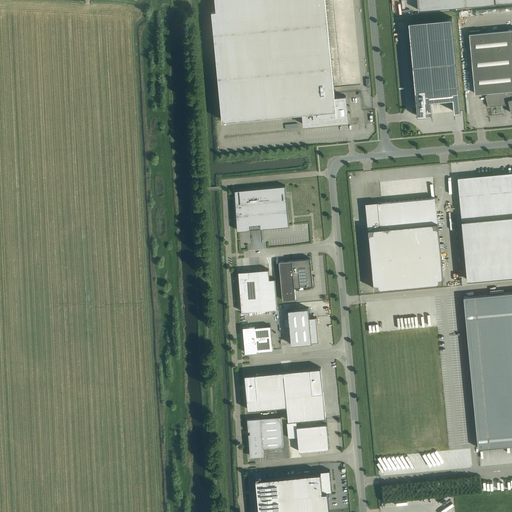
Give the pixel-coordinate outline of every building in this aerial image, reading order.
[(347,112),(346,106),(347,106),(346,95),(335,96),(325,0),(215,0),(217,10),(212,10),(223,120),(303,113),(304,124),(348,120),(347,112)] [(511,0),(417,0),(419,10),(419,9),(511,0)] [(452,17),(409,21),(417,106),(418,114),(418,115),(432,114),(431,100),(453,98),(454,111),(461,111),(452,17)] [(511,28),(469,33),(475,93),(487,92),(487,95),(486,95),(485,95),(488,104),(488,103),(501,102),(501,105),(506,104),(505,100),(508,100),(511,112),(511,28)] [(511,174),(458,179),(462,219),(468,279),(511,275),(511,174)] [(251,229),(250,224),(261,223),(261,228),(289,225),(287,198),(283,198),(283,194),(283,193),(286,192),(285,185),(282,185),(282,186),(248,189),(248,188),(235,190),(235,191),(240,190),(241,202),(236,203),(238,230),(251,229)] [(378,202),(367,203),(369,228),(374,288),(444,282),(438,222),(436,197),(379,202),(378,202)] [(284,261),(279,261),(283,300),(296,298),(295,287),(313,285),(313,276),(315,276),(315,275),(312,276),(310,276),(310,271),(311,271),(310,258),(293,260),(292,260),(288,260),(288,261),(284,261)] [(269,269),(239,271),(243,312),(278,308),(275,278),(270,279),(269,269)] [(511,291),(464,296),(478,447),(511,444),(511,291)] [(309,318),(308,307),(288,309),(291,344),(319,342),(316,317),(309,318)] [(244,327),(243,327),(243,330),(244,330),(245,349),(245,352),(257,351),(273,349),(271,325),(244,327)] [(255,373),(245,374),(247,398),(248,409),(287,405),(288,420),(326,417),(323,391),(321,367),(311,368),(255,373)] [(261,418),(248,419),(249,430),(250,430),(250,433),(249,433),(251,456),(264,455),(263,448),(283,446),(281,416),(261,417),(261,418)] [(297,426),(297,421),(287,422),(288,437),(298,436),(299,451),(329,448),(326,423),(297,426)] [(276,476),(261,477),(264,511),(317,511),(330,511),(328,491),(332,491),(332,489),(332,488),(332,487),(331,487),(331,486),(332,486),(332,484),(331,484),(331,481),(331,479),(331,478),(331,477),(330,476),(331,476),(331,474),(330,475),(330,473),(330,472),(330,471),(330,469),(321,470),(321,472),(276,476)]
